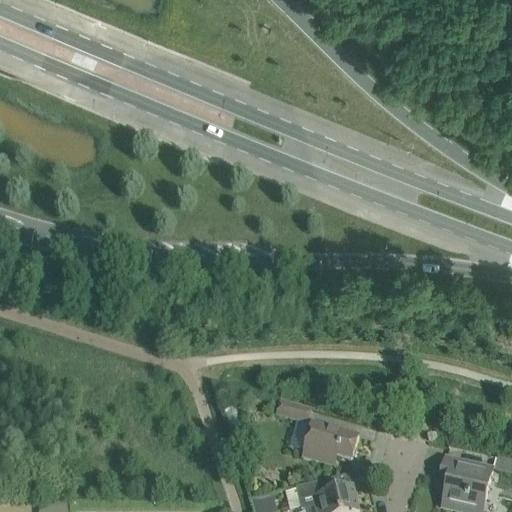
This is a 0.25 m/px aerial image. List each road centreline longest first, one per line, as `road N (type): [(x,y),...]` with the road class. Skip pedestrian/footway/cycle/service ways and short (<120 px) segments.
road 1 (secondary): [(511,217),(0,7)]
road 2 (secondary): [(0,42),(511,251)]
road 3 (secondary): [(0,227),(176,262),(439,261),(511,280)]
road 4 (secondary): [(511,187),(425,128),(287,0)]
